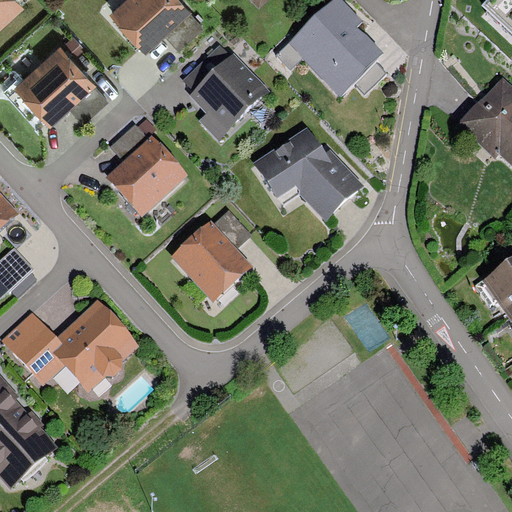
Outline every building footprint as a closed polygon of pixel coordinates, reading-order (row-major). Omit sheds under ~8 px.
[(0,0),(0,25),(23,3),(20,0),(0,0)] [(120,0),(110,10),(145,49),(160,36),(163,34),(179,51),(208,25),(193,9),(196,7),(189,0),(120,0)] [(338,0),(336,0),(287,48),(338,101),(385,56),(359,30),(364,25),(338,0)] [(511,0),(492,0),(483,10),(511,36),(511,0)] [(16,84),(51,122),(67,108),(70,105),(84,120),(107,99),(93,83),(96,81),(61,43),(16,84)] [(219,141),(268,93),(234,57),(216,74),(191,97),(209,115),(202,124),(219,141)] [(496,148),(511,163),(511,91),(504,83),(484,102),(459,126),(488,155),(496,148)] [(324,226),(365,190),(331,153),(327,156),(307,129),(253,167),(283,209),(299,198),(324,226)] [(133,130),(109,151),(118,161),(142,140),(133,130)] [(107,179),(142,219),(190,178),(155,138),(124,165),(107,179)] [(0,193),(0,234),(20,216),(0,193)] [(229,211),(173,261),(214,306),(253,270),(237,252),(253,238),(229,211)] [(15,250),(0,264),(0,283),(10,294),(34,271),(15,250)] [(511,265),(481,287),(511,330),(511,265)] [(140,349),(99,304),(73,328),(56,342),(32,316),(3,342),(42,386),(64,366),(89,394),(105,380),(115,380),(123,372),(123,365),(140,349)] [(0,481),(10,492),(57,450),(40,430),(44,426),(33,414),(30,417),(16,402),(19,399),(0,378),(0,481)]
